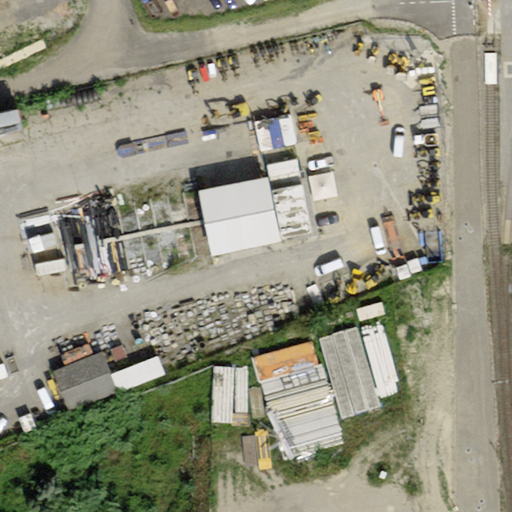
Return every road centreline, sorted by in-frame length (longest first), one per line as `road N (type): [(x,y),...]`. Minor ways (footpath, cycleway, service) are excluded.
road 1 (unclassified): [(467,511),(466,0)]
road 2 (unknown): [(388,169),(387,212),(363,227),(45,320),(0,323)]
road 3 (unknown): [(0,196),(306,111),(332,111),(363,125),(388,169)]
